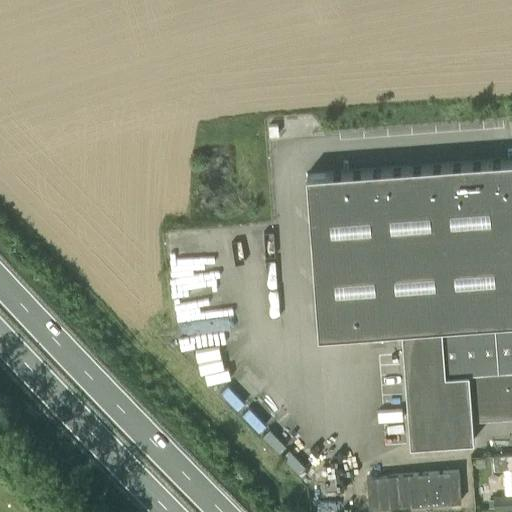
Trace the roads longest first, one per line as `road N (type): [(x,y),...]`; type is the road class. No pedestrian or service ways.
road 1 (trunk): [(221,511),(0,284)]
road 2 (trunk): [(0,336),(168,511)]
